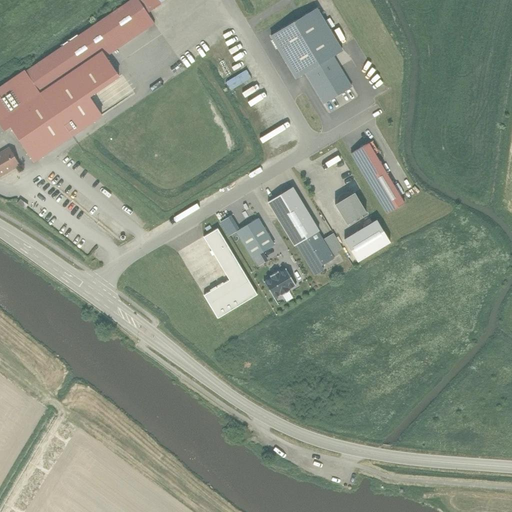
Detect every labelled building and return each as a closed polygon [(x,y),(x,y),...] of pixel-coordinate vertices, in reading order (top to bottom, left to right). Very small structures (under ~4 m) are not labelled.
[(0,126),(2,125),(24,159),(125,93),(98,51),(144,21),(138,12),(152,3),(149,0),(120,0),(18,67),(17,68),(0,78),(0,126)] [(315,1),(260,32),(286,76),(295,70),(313,100),(344,82),(327,52),(340,45),(315,1)] [(246,81),(232,89),(235,93),(248,85),(246,81)] [(245,102),(256,94),(253,90),(243,99),(245,102)] [(258,95),(247,106),(251,111),(249,113),(252,117),(245,123),(250,128),(269,110),(263,104),(265,102),(258,95)] [(253,140),(256,145),(281,132),(278,126),(253,140)] [(396,201),(360,140),(342,151),(378,211),(396,201)] [(1,145),(0,145),(0,169),(11,164),(1,145)] [(283,185),(258,200),(283,244),(287,242),(309,229),(283,185)] [(356,209),(345,190),(339,193),(337,190),(328,195),(330,198),(325,201),(337,221),(356,209)] [(249,216),(227,229),(242,255),(264,242),(249,216)] [(367,218),(333,237),(346,260),(380,241),(367,218)] [(249,291),(209,225),(194,234),(219,276),(193,291),(207,315),(249,291)] [(309,229),(287,242),(303,268),(312,263),(325,255),(309,229)] [(312,263),(303,268),(306,273),(315,268),(312,263)] [(275,264),(253,276),(263,295),(286,283),(275,264)]
